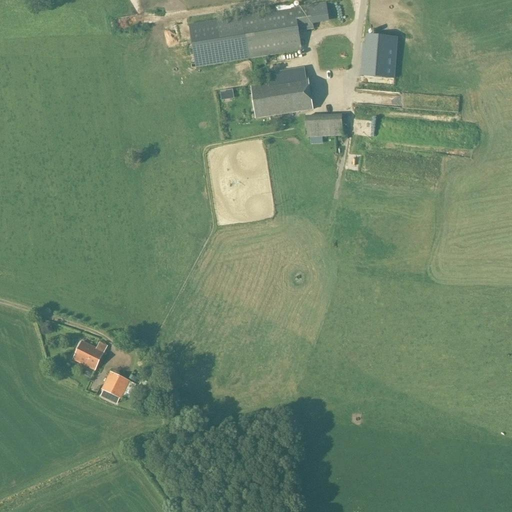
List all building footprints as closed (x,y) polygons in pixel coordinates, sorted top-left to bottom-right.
[(276,8),(277,12),(190,26),(196,68),(248,60),(302,51),(299,33),(314,30),(313,24),(328,18),(326,4),(295,9),(294,5),(276,8)] [(397,39),(367,36),(364,76),(394,79),(397,39)] [(313,110),(308,80),(252,89),(257,119),(313,110)] [(221,91),(223,101),(235,99),(234,89),(221,91)] [(344,116),(307,116),(307,138),(312,138),(312,144),(324,144),(324,137),(344,137),(344,116)] [(95,371),(104,353),(82,343),(73,361),(95,371)] [(130,382),(110,372),(102,390),(122,400),(130,382)]
